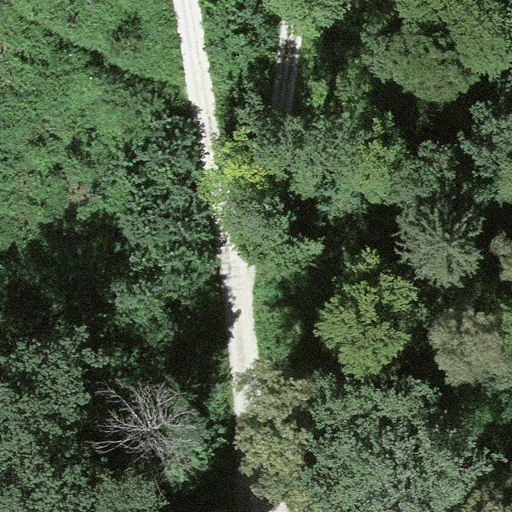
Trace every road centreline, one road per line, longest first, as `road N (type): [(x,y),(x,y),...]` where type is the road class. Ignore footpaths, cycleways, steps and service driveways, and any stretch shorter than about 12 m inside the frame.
road 1 (track): [(255,511),(226,137),(202,0)]
road 2 (track): [(298,0),(238,290)]
